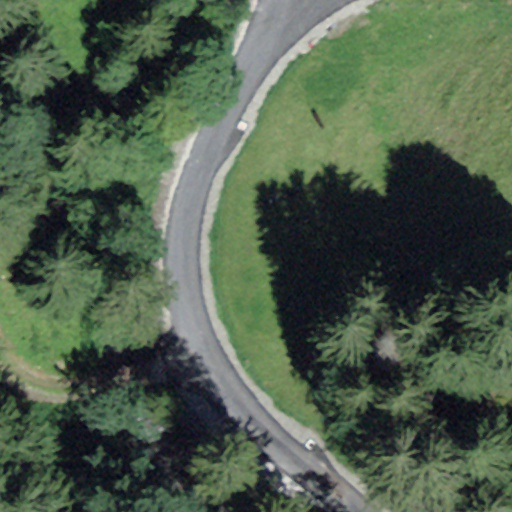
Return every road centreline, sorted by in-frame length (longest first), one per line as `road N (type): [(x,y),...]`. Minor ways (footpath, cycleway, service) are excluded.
road 1 (unclassified): [(357,511),(234,393),(189,310),(184,226),(193,186),(278,0)]
road 2 (track): [(0,342),(28,379),(55,389),(212,360)]
